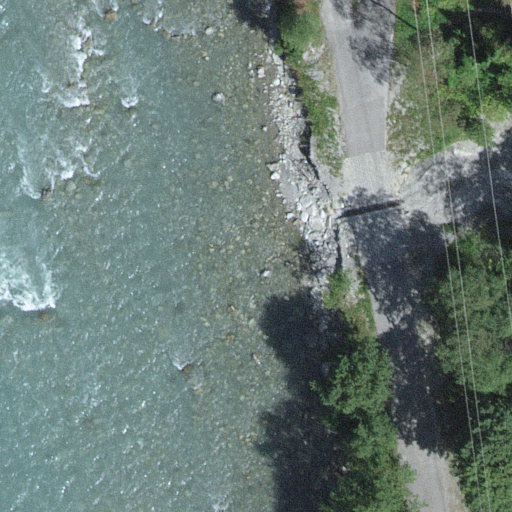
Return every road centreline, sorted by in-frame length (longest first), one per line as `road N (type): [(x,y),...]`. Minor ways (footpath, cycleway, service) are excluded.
road 1 (unclassified): [(380,0),(364,155),(430,511)]
road 2 (track): [(333,0),(364,155)]
